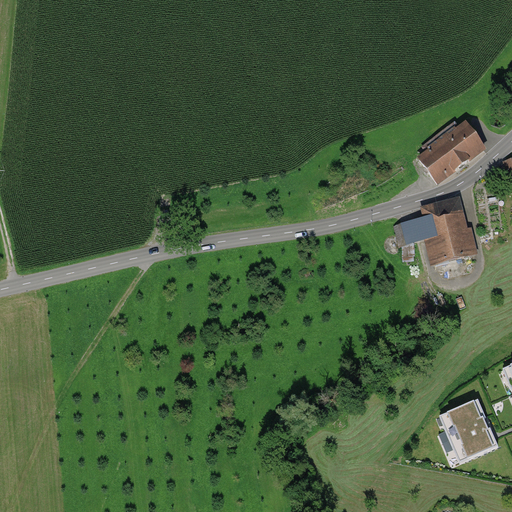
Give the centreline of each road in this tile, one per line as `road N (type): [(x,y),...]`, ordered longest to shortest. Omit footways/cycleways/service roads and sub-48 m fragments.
road 1 (tertiary): [(511,142),(431,198),(335,225),(155,253),(0,290)]
road 2 (track): [(10,511),(60,400),(155,253)]
road 3 (track): [(229,103),(176,129),(155,253)]
